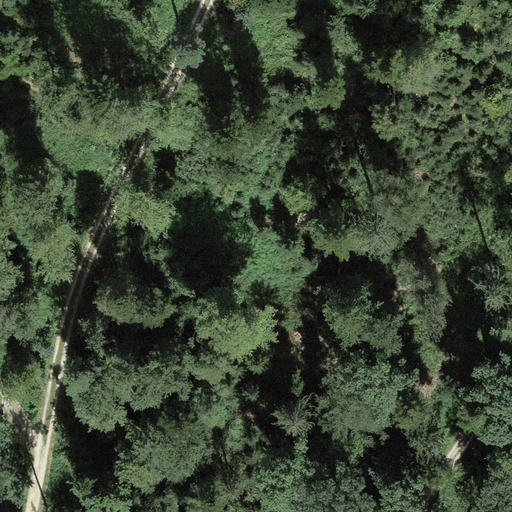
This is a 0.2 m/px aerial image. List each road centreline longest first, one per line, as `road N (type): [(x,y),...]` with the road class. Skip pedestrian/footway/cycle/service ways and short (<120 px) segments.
road 1 (track): [(207,0),(94,250),(43,451)]
road 2 (track): [(390,511),(511,343)]
